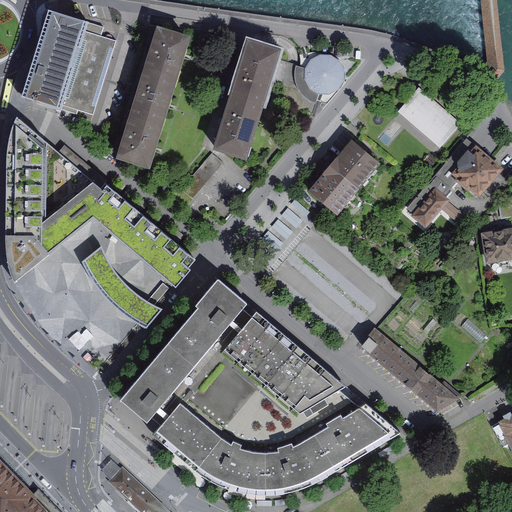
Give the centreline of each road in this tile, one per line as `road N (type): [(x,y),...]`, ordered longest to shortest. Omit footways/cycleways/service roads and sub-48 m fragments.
road 1 (residential): [(97,0),(383,43)]
road 2 (residential): [(428,434),(215,253)]
road 3 (residential): [(215,253),(383,43)]
road 4 (residential): [(77,397),(113,380),(215,253)]
road 5 (residential): [(383,43),(481,85),(511,127)]
road 6 (residential): [(291,511),(428,434)]
